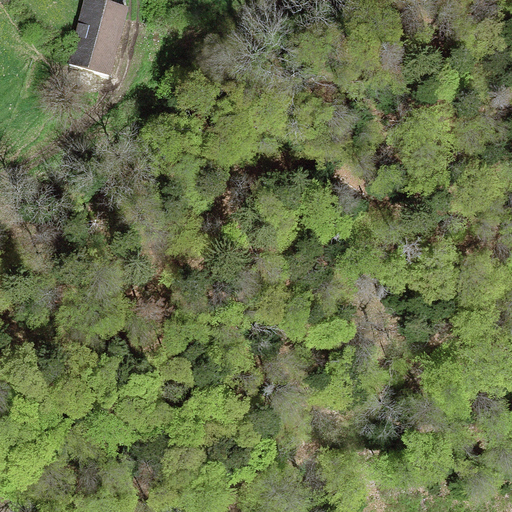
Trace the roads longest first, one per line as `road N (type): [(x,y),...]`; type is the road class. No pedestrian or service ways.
road 1 (track): [(230,511),(511,266)]
road 2 (track): [(134,0),(135,46),(114,90),(68,137),(0,178)]
